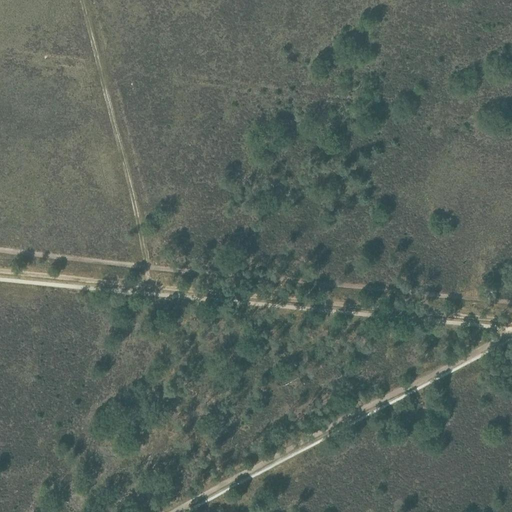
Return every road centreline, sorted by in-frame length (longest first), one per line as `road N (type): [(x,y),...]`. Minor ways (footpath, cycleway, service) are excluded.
road 1 (unknown): [(0,251),(511,308)]
road 2 (track): [(0,272),(511,323)]
road 3 (track): [(511,332),(173,511)]
